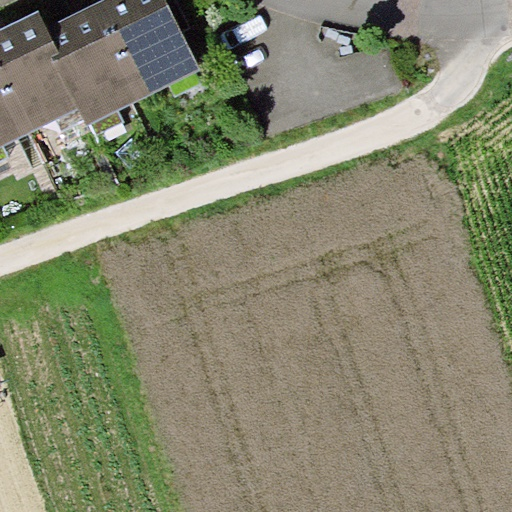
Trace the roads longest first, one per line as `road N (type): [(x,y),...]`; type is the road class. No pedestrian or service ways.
road 1 (track): [(0,259),(440,107),(506,13)]
road 2 (residential): [(511,12),(410,16),(351,0)]
